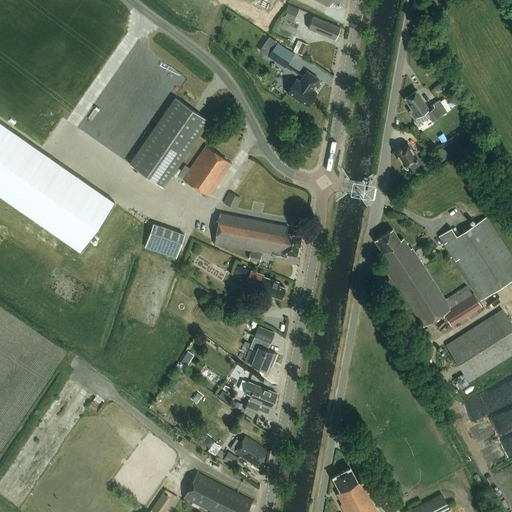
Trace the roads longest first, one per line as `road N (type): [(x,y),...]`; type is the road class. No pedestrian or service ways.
road 1 (tertiary): [(266,511),(324,183)]
road 2 (unclassified): [(320,511),(379,192)]
road 3 (unclassified): [(324,183),(286,174),(224,74),(126,0)]
road 4 (unclassified): [(379,192),(412,0)]
road 5 (tertiary): [(324,183),(359,0)]
